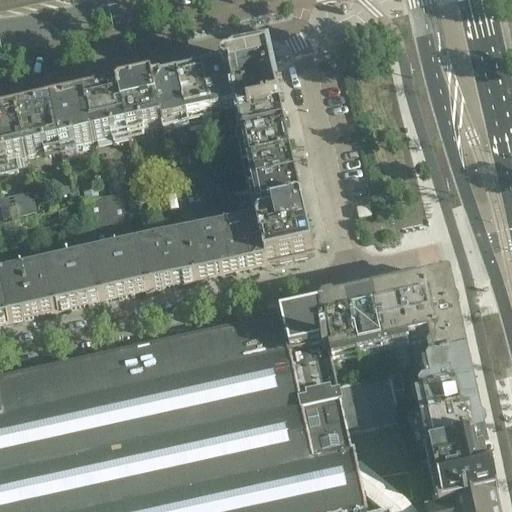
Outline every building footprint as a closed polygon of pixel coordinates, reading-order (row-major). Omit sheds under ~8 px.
[(287,138),(279,102),(277,103),(269,65),(241,71),(240,70),(206,77),(206,78),(203,78),(213,126),(219,153),(238,149),(287,138)] [(213,126),(203,78),(177,84),(187,126),(201,123),(202,128),(213,126)] [(187,126),(177,84),(153,89),(152,90),(162,132),(163,137),(174,135),(173,129),(187,126)] [(162,132),(152,90),(153,89),(147,86),(145,91),(118,97),(128,139),(162,132)] [(128,139),(118,97),(84,105),(94,147),(128,139)] [(94,147),(84,105),(50,112),(60,154),(94,147)] [(60,154),(50,112),(16,120),(26,162),(60,154)] [(0,167),(26,162),(16,120),(0,123),(0,167)] [(292,161),(287,138),(238,149),(240,159),(245,158),(248,171),(292,161)] [(297,185),(292,162),(211,179),(214,194),(226,200),(249,196),(297,185)] [(220,279),(211,241),(198,182),(175,187),(187,246),(196,285),(220,279)] [(148,193),(146,184),(138,186),(140,195),(148,193)] [(302,208),(297,185),(249,196),(250,203),(257,207),(259,215),(265,216),(302,208)] [(140,195),(138,186),(130,188),(132,197),(140,195)] [(131,214),(127,198),(119,200),(123,216),(131,214)] [(80,208),(78,199),(70,201),(72,210),(80,208)] [(72,210),(70,201),(62,203),(64,212),(72,210)] [(117,217),(114,201),(103,203),(106,219),(117,217)] [(80,208),(72,210),(64,212),(59,213),(62,229),(106,219),(103,203),(80,208)] [(313,255),(302,208),(265,216),(266,221),(262,222),(257,228),(257,230),(266,269),(314,259),(315,258),(315,257),(315,256),(315,255),(314,255),(313,255)] [(372,219),(370,210),(370,209),(369,209),(366,210),(357,211),(357,212),(359,221),(359,222),(360,222),(371,220),(372,219)] [(12,223),(10,214),(2,216),(4,225),(12,223)] [(266,269),(257,230),(243,234),(242,229),(256,226),(254,216),(239,219),(241,229),(233,231),(243,274),(266,269)] [(243,274),(233,231),(225,233),(226,237),(211,241),(220,279),(243,274)] [(196,285),(187,246),(164,251),(172,290),(196,285)] [(172,290),(164,251),(141,256),(149,295),(172,290)] [(103,305),(94,267),(91,252),(68,257),(72,272),(80,310),(103,305)] [(149,295),(141,256),(116,261),(125,300),(149,295)] [(125,300),(116,261),(94,267),(103,305),(125,300)] [(80,310),(72,272),(47,277),(56,316),(80,310)] [(56,316),(47,277),(23,282),(32,321),(56,316)] [(32,321),(23,282),(0,287),(9,326),(32,321)] [(466,361),(450,288),(451,288),(450,285),(422,291),(433,339),(427,341),(427,342),(428,348),(430,354),(427,358),(429,369),(466,361)] [(0,328),(9,326),(0,287),(0,328)] [(433,339),(422,291),(398,297),(408,346),(427,342),(427,341),(433,339)] [(408,346),(398,297),(373,302),(384,352),(408,346)] [(384,352),(373,302),(347,308),(358,358),(384,352)] [(358,358),(347,308),(320,314),(331,363),(358,358)] [(367,511),(364,500),(363,485),(361,470),(358,471),(354,455),(352,455),(348,438),(400,427),(396,409),(395,403),(393,395),(390,381),(364,386),(338,392),(331,363),(320,314),(320,315),(320,314),(0,385),(0,511),(367,511)] [(425,373),(423,364),(417,361),(413,368),(415,375),(425,373)] [(473,392),(470,379),(466,361),(429,369),(427,372),(430,388),(424,390),(424,393),(422,399),(423,403),(473,392)] [(402,393),(399,379),(390,381),(393,395),(402,393)] [(479,417),(473,392),(423,403),(428,428),(479,417)] [(485,443),(479,417),(428,428),(434,455),(485,443)] [(485,443),(434,455),(432,455),(440,492),(428,494),(432,511),(435,511),(497,499),(485,443)] [(411,511),(405,505),(404,504),(377,483),(361,470),(363,485),(364,500),(379,511),(411,511)] [(413,502),(407,476),(377,483),(404,504),(413,502)] [(498,511),(496,500),(497,500),(497,499),(435,511),(498,511)]
